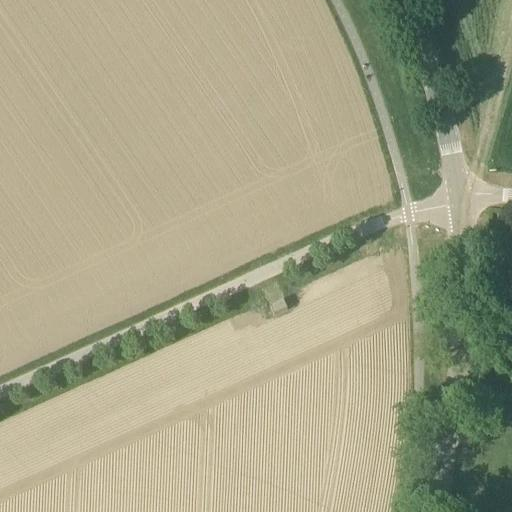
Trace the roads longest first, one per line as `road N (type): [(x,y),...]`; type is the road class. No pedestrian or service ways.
road 1 (unclassified): [(0,393),(358,231),(458,199)]
road 2 (tertiary): [(428,511),(460,343),(458,199)]
road 3 (tertiary): [(458,199),(424,57),(395,0)]
